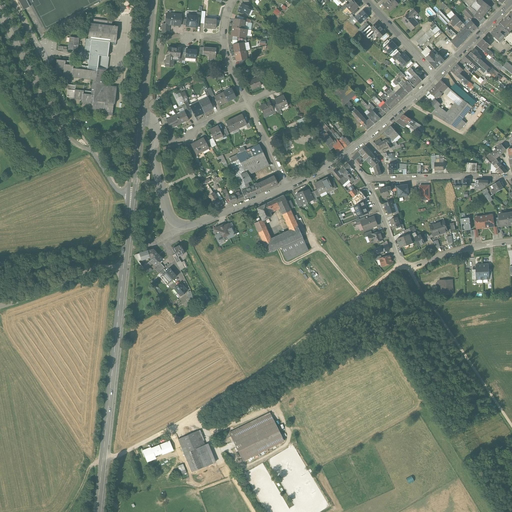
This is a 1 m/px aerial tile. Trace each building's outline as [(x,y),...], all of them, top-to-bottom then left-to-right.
[(30,7),(26,0),(18,0),(23,10),(30,7)] [(393,0),(390,0),(384,6),(389,12),(398,4),(393,0)] [(491,8),(481,0),(480,0),(478,3),(481,7),(477,12),(483,18),(491,8)] [(349,6),(347,7),(347,8),(352,13),(357,9),(359,7),(354,1),(349,6)] [(347,7),(349,6),(346,3),(340,9),(343,12),(347,8),(347,7)] [(247,6),(242,4),(238,12),(242,14),(242,13),(248,16),(251,9),(247,7),(247,6)] [(483,18),(477,12),(470,7),(469,6),(467,8),(481,24),(486,20),(483,18)] [(481,24),(467,8),(462,12),(465,15),(470,20),(470,19),(475,24),(474,24),(478,28),(482,24),(481,24)] [(414,10),(402,20),(411,31),(418,24),(412,17),(413,16),(414,17),(418,14),(414,10)] [(363,11),(355,18),(361,24),(368,17),(363,11)] [(437,14),(446,24),(449,21),(440,11),(437,14)] [(453,22),(451,24),(454,27),(456,24),(459,28),(461,26),(463,24),(451,11),(447,16),(453,22)] [(181,15),(166,14),(165,24),(165,25),(169,25),(180,26),(181,15)] [(511,16),(510,14),(501,24),(510,32),(511,29),(511,16)] [(196,15),(187,15),(187,19),(186,25),(186,26),(197,27),(198,21),(198,16),(196,15)] [(84,54),(90,55),(88,67),(78,66),(79,63),(56,60),(55,69),(63,70),(63,73),(71,75),(71,77),(88,79),(89,75),(93,76),(91,92),(83,91),(84,86),(75,85),(75,86),(65,84),(64,90),(67,90),(66,97),(73,98),(73,99),(81,100),(80,103),(92,104),(92,110),(103,111),(102,114),(111,116),(113,104),(114,104),(116,87),(104,85),(107,57),(109,42),(115,43),(117,27),(111,26),(112,22),(94,19),(93,24),(90,23),(88,39),(85,39),(84,54)] [(216,20),(212,20),(211,20),(205,19),(204,19),(204,24),(203,28),(207,28),(207,29),(211,29),(216,29),(216,20)] [(242,21),(234,19),(232,28),(246,30),(247,23),(247,22),(242,22),(243,21),(242,21)] [(475,24),(470,19),(470,20),(469,21),(470,22),(465,26),(472,33),(478,28),(474,24),(475,24)] [(361,32),(368,25),(366,23),(359,30),(361,32)] [(386,33),(377,23),(371,28),(371,29),(375,33),(380,39),(386,33)] [(472,33),(465,26),(463,24),(461,26),(463,28),(459,32),(460,34),(458,36),(464,42),(472,33)] [(510,32),(501,24),(491,34),(500,42),(504,38),(511,46),(511,34),(510,32)] [(371,37),(375,33),(371,29),(371,28),(368,25),(361,32),(369,40),(371,38),(371,37)] [(436,25),(417,42),(421,47),(440,30),(436,25)] [(246,30),(232,28),(231,35),(237,36),(245,38),(245,37),(246,30)] [(464,42),(458,36),(451,42),(457,49),(464,42)] [(79,38),(69,37),(68,50),(77,51),(79,38)] [(490,45),(483,39),(476,46),(486,54),(489,51),(486,49),(490,45)] [(391,40),(383,48),(390,56),(398,48),(391,40)] [(237,44),(233,45),(235,53),(245,51),(243,43),(237,44)] [(180,49),(168,48),(167,56),(167,60),(172,61),(172,57),(179,57),(180,53),(180,49)] [(216,49),(203,48),(200,48),(199,55),(209,56),(209,59),(215,60),(216,49)] [(428,48),(424,52),(423,51),(422,53),(427,58),(433,53),(428,48)] [(196,50),(186,49),(186,53),(185,58),(195,59),(196,50)] [(479,55),(473,50),(469,55),(475,60),(479,55)] [(245,51),(235,53),(236,61),(241,60),(246,59),(246,58),(245,51)] [(392,58),(395,61),(397,59),(401,55),(398,52),(392,58)] [(401,55),(397,59),(401,63),(400,64),(403,67),(410,61),(403,53),(401,55)] [(437,53),(435,55),(433,53),(427,58),(436,68),(445,61),(445,60),(444,60),(437,53)] [(467,55),(462,61),(468,66),(469,64),(473,60),(467,55)] [(484,60),(479,55),(475,60),(480,64),(480,65),(482,62),(484,60)] [(178,62),(179,57),(172,57),(172,61),(167,60),(167,56),(166,56),(165,67),(173,67),(174,62),(178,62)] [(495,61),(493,65),(499,68),(501,69),(503,67),(495,61)] [(490,68),(482,62),(480,65),(480,64),(480,65),(480,66),(486,71),(490,68)] [(511,67),(506,63),(503,67),(511,74),(511,67)] [(457,65),(451,71),(454,74),(460,68),(457,65)] [(460,68),(454,74),(456,77),(459,74),(463,71),(460,68)] [(474,76),(481,83),(485,79),(476,71),(475,71),(474,71),(473,72),(471,74),(474,76)] [(221,72),(215,75),(218,82),(224,79),(221,72)] [(422,81),(415,74),(413,77),(409,81),(410,83),(415,88),(416,87),(421,82),(422,81)] [(467,81),(459,74),(456,77),(459,80),(464,84),(467,81)] [(481,87),(487,80),(485,79),(481,83),(474,76),(473,78),(472,79),(481,87)] [(257,78),(248,82),(251,90),(260,86),(259,82),(257,78)] [(410,83),(409,84),(407,81),(404,84),(404,83),(401,81),(399,83),(400,84),(409,93),(415,88),(410,83)] [(462,120),(466,115),(472,108),(457,96),(456,95),(452,91),(450,89),(441,81),(438,83),(444,89),(446,91),(446,93),(453,100),(449,106),(448,105),(447,106),(448,107),(446,109),(452,113),(449,117),(446,122),(456,127),(462,120)] [(344,82),(331,92),(343,105),(356,94),(344,82)] [(474,87),(468,82),(466,86),(472,90),(474,91),(476,88),(480,91),(482,88),(476,84),(474,87)] [(438,83),(430,91),(426,95),(429,99),(431,98),(433,100),(436,98),(437,98),(438,97),(440,98),(441,96),(440,95),(442,93),(442,92),(441,91),(444,89),(438,83)] [(401,87),(396,91),(397,92),(396,93),(402,99),(409,93),(400,84),(399,85),(401,87)] [(476,103),(455,85),(450,89),(452,91),(456,95),(457,96),(472,108),(476,103)] [(231,89),(223,93),(227,102),(235,98),(231,89)] [(192,110),(190,107),(190,106),(187,99),(188,99),(184,91),(180,93),(186,105),(189,112),(192,110)] [(223,93),(214,97),(218,106),(227,102),(223,93)] [(402,99),(396,93),(391,98),(397,104),(402,99)] [(282,95),(274,99),(276,104),(279,109),(287,105),(282,95)] [(207,98),(199,102),(204,113),(213,109),(207,98)] [(391,98),(385,103),(391,109),(397,104),(391,98)] [(440,104),(435,100),(431,105),(436,109),(438,107),(440,104)] [(190,106),(190,107),(192,110),(195,117),(204,113),(199,102),(190,106)] [(269,102),(259,106),(264,115),(273,111),(271,107),(269,102)] [(385,103),(380,108),(385,112),(386,113),(391,109),(385,103)] [(371,113),(373,111),(372,110),(368,106),(366,105),(364,107),(371,113)] [(380,108),(378,106),(375,109),(375,108),(374,108),(373,110),(381,117),(385,112),(380,108)] [(449,117),(438,107),(436,109),(432,114),(446,122),(449,117)] [(367,121),(354,108),(353,108),(354,109),(351,112),(367,130),(371,126),(367,121)] [(184,111),(176,115),(180,124),(188,120),(185,113),(184,111)] [(381,118),(373,111),(371,113),(367,116),(370,119),(367,121),(371,126),(381,118)] [(327,127),(323,122),(315,113),(313,115),(318,122),(321,125),(324,128),(325,130),(319,134),(328,146),(331,143),(334,147),(333,147),(338,153),(344,148),(339,142),(327,127)] [(167,120),(166,120),(168,123),(170,129),(180,124),(176,115),(167,120)] [(242,115),(234,119),(238,128),(245,124),(244,120),(242,115)] [(416,123),(404,115),(400,119),(408,124),(413,127),(415,125),(416,123)] [(300,128),(309,124),(304,117),(296,121),(300,128)] [(234,119),(226,123),(228,127),(230,132),(238,128),(234,119)] [(408,124),(400,119),(396,122),(404,128),(408,124)] [(462,120),(456,127),(460,130),(465,123),(462,120)] [(347,132),(339,124),(337,125),(340,128),(339,129),(340,132),(341,131),(344,134),(347,132)] [(344,139),(342,137),(340,138),(329,125),(327,127),(339,142),(344,148),(347,146),(343,140),(344,139)] [(218,127),(210,131),(211,134),(213,140),(222,136),(220,131),(218,127)] [(399,135),(391,127),(385,132),(390,138),(391,137),(393,140),(399,135)] [(505,136),(497,129),(495,132),(496,135),(497,135),(496,137),(498,139),(499,137),(502,139),(505,136)] [(391,142),(393,140),(391,137),(390,138),(385,132),(383,134),(388,140),(389,140),(391,142)] [(205,141),(203,138),(197,142),(202,152),(208,148),(205,141)] [(381,143),(376,146),(378,150),(386,145),(387,146),(390,145),(388,140),(387,141),(386,140),(381,143)] [(202,152),(197,142),(191,145),(194,150),(196,155),(202,152)] [(334,155),(338,153),(333,147),(334,147),(331,143),(328,146),(334,155)] [(181,144),(163,148),(164,154),(183,150),(181,144)] [(259,145),(236,155),(238,159),(240,163),(262,152),(259,145)] [(365,146),(352,158),(355,161),(358,159),(362,156),(363,157),(369,151),(365,146)] [(505,151),(501,146),(497,149),(502,154),(505,151)] [(502,154),(497,149),(496,150),(494,149),(493,150),(494,152),(493,152),(498,157),(502,154)] [(369,151),(363,157),(366,160),(372,154),(369,151)] [(262,152),(240,163),(245,170),(256,165),(266,160),(262,152)] [(372,154),(366,160),(368,163),(375,157),(372,154)] [(222,155),(217,158),(220,164),(225,161),(222,155)] [(238,159),(236,155),(228,160),(230,164),(230,163),(234,161),(238,159)] [(435,163),(436,163),(436,158),(439,157),(439,155),(431,156),(431,169),(435,169),(435,163)] [(495,160),(491,155),(486,158),(486,159),(489,162),(491,163),(495,160)] [(375,157),(368,163),(371,165),(377,159),(375,157)] [(238,159),(234,161),(247,189),(250,188),(247,183),(251,181),(248,175),(245,170),(240,163),(238,159)] [(377,159),(371,165),(373,168),(377,164),(379,162),(377,159)] [(266,160),(256,165),(259,170),(269,165),(266,160)] [(247,189),(234,161),(230,163),(242,191),(245,190),(247,189)] [(444,171),(444,163),(436,163),(435,163),(435,169),(435,171),(444,171)] [(353,170),(348,164),(344,167),(349,174),(353,170)] [(256,165),(245,170),(248,175),(259,170),(256,165)] [(504,168),(501,166),(496,169),(502,175),(508,173),(504,168)] [(349,174),(344,167),(339,171),(342,174),(343,174),(346,177),(349,180),(351,183),(355,180),(349,174)] [(342,174),(339,171),(337,172),(335,170),(332,172),(343,185),(349,180),(346,177),(343,174),(342,174)] [(274,176),(264,181),(268,189),(278,184),(274,176)] [(330,184),(327,178),(321,181),(325,191),(327,193),(333,190),(332,190),(331,188),(332,188),(330,184)] [(264,181),(254,186),(258,194),(268,189),(264,181)] [(321,181),(314,184),(317,190),(319,194),(325,191),(321,181)] [(499,182),(492,185),(494,188),(495,190),(491,192),(492,194),(491,195),(492,195),(503,189),(499,182)] [(407,185),(397,187),(399,197),(409,195),(407,185)] [(247,189),(245,190),(248,198),(258,194),(254,186),(250,188),(247,189)] [(429,186),(420,186),(420,200),(429,200),(429,186)] [(387,187),(380,190),(383,198),(393,195),(393,194),(391,187),(387,187)] [(486,189),(483,191),(482,192),(487,199),(490,197),(487,192),(488,191),(486,189)] [(240,190),(233,192),(234,194),(237,202),(245,199),(243,194),(242,195),(240,190)] [(302,193),(307,202),(307,203),(313,200),(310,194),(308,190),(302,193)] [(358,194),(354,190),(352,191),(350,193),(354,198),(355,197),(358,194)] [(307,202),(302,193),(302,192),(296,195),(298,198),(301,205),(301,204),(307,202)] [(219,201),(214,193),(213,194),(208,196),(214,205),(219,201)] [(234,194),(231,196),(230,194),(228,195),(229,198),(232,204),(237,202),(234,194)] [(283,196),(268,203),(272,210),(279,207),(285,219),(292,216),(283,196)] [(360,209),(366,207),(363,199),(363,200),(362,200),(359,202),(360,202),(358,203),(354,207),(356,212),(360,210),(360,209)] [(222,207),(219,201),(214,205),(217,210),(222,207)] [(265,205),(257,209),(256,206),(255,207),(257,211),(262,220),(263,221),(271,217),(270,213),(272,212),(272,210),(268,203),(267,204),(266,202),(265,203),(265,205)] [(392,202),(385,204),(386,207),(384,209),(385,210),(387,211),(389,215),(395,212),(392,202)] [(360,210),(356,212),(358,217),(368,213),(366,207),(360,209),(360,210)] [(507,214),(502,214),(502,216),(499,216),(499,218),(500,225),(503,225),(503,226),(509,225),(507,214)] [(292,216),(285,219),(290,231),(271,239),(263,243),(268,253),(281,247),(303,237),(292,216)] [(484,216),(478,217),(478,218),(477,219),(475,220),(477,229),(485,228),(484,216)] [(489,216),(484,216),(485,228),(494,227),(493,217),(491,218),(489,216)] [(365,221),(361,223),(362,224),(365,231),(377,226),(374,218),(365,221)] [(397,218),(390,220),(393,228),(396,227),(397,231),(401,229),(400,225),(401,225),(399,219),(398,220),(397,218)] [(469,218),(460,219),(462,231),(471,230),(469,218)] [(263,221),(262,220),(255,224),(263,243),(271,239),(263,221)] [(444,221),(437,223),(440,234),(448,232),(444,221)] [(437,223),(430,226),(433,237),(440,234),(437,223)] [(228,224),(223,227),(222,226),(214,230),(216,235),(215,236),(218,242),(223,239),(223,240),(233,236),(232,233),(233,232),(231,228),(231,229),(228,224)] [(380,232),(373,235),(372,234),(368,236),(371,243),(374,242),(375,243),(383,240),(380,232)] [(427,234),(422,237),(425,243),(431,240),(427,234)] [(409,235),(397,239),(400,248),(412,244),(409,235)] [(419,246),(425,243),(421,236),(417,237),(415,238),(419,246)] [(303,237),(281,247),(287,261),(309,251),(303,237)] [(386,244),(381,245),(381,247),(377,248),(374,251),(375,254),(390,250),(387,241),(385,242),(386,244)] [(180,245),(172,249),(175,255),(177,257),(178,257),(185,253),(180,245)] [(153,250),(147,251),(149,258),(152,260),(158,255),(153,250)] [(147,251),(134,255),(138,261),(149,258),(147,251)] [(162,260),(158,255),(152,260),(150,261),(152,264),(153,263),(156,266),(162,260)] [(178,257),(177,257),(175,255),(173,256),(179,267),(182,265),(178,257)] [(381,259),(379,259),(380,259),(382,266),(385,265),(385,266),(388,265),(388,263),(392,262),(390,256),(381,259)] [(177,277),(170,269),(166,272),(162,275),(162,276),(165,279),(164,280),(168,284),(169,283),(169,284),(173,280),(177,277)] [(452,280),(439,280),(440,296),(453,295),(452,280)] [(187,291),(181,284),(176,288),(179,292),(178,293),(180,296),(187,291)] [(270,413),(229,433),(243,461),(284,441),(270,413)] [(192,473),(213,464),(199,431),(178,439),(192,473)] [(169,443),(159,447),(159,446),(151,449),(154,456),(162,453),(162,454),(173,450),(169,441),(169,442),(169,443)] [(151,449),(147,450),(147,449),(142,451),(147,462),(155,458),(154,456),(151,449)]
